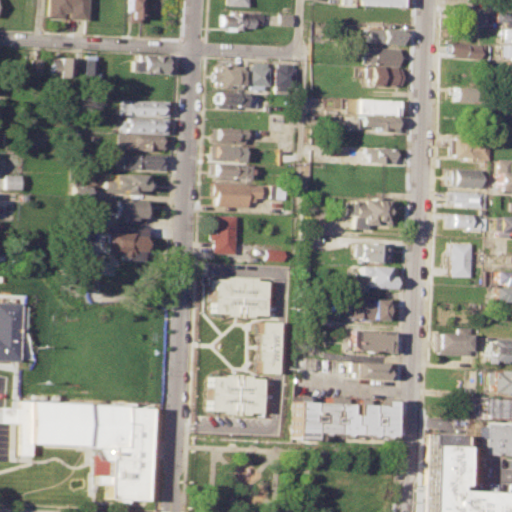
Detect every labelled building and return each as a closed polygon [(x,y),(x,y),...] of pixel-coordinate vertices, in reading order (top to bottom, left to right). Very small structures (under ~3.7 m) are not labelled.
[(43,17),(44,0),(80,0),(80,18),(63,17),(64,13),(58,12),(58,18),(43,17)] [(123,0),(134,0),(133,21),(122,21),(123,0)] [(496,0),(511,0),(511,9),(506,9),(507,4),(496,4),(496,0)] [(217,12),(227,13),(227,10),(257,12),(256,27),(217,25),(217,12)] [(454,10),(484,11),(483,24),(453,22),(454,10)] [(490,10),(511,11),(511,24),(498,24),(498,20),(490,20),(490,10)] [(365,27),(402,29),(401,43),(364,41),(365,27)] [(498,27),(511,27),(511,42),(505,42),(505,37),(497,37),(498,27)] [(445,42),(483,43),(482,57),(445,56),(445,42)] [(494,44),(511,44),(511,59),(505,59),(505,55),(493,55),(494,44)] [(361,46),(396,48),(395,64),(360,62),(361,46)] [(127,60),(132,60),(132,53),(164,54),(163,73),(126,70),(127,60)] [(48,56),(66,57),(65,83),(47,82),(48,56)] [(81,57),(91,58),(90,86),(80,86),(81,57)] [(28,58),(38,58),(38,76),(27,76),(28,58)] [(247,61),(262,62),(262,66),(265,66),(264,88),(243,87),(244,65),(247,65),(247,61)] [(273,62),(289,63),(288,67),(292,68),(291,89),(269,87),(270,66),(273,66),(273,62)] [(210,63),(239,64),(239,83),(223,83),(223,88),(210,87),(210,80),(207,80),(207,69),(210,69),(210,63)] [(493,63),(511,63),(511,80),(492,80),(493,63)] [(362,67),(398,68),(397,85),(366,84),(366,76),(361,76),(362,67)] [(494,83),(511,84),(511,102),(493,102),(494,83)] [(450,85),(479,87),(478,101),(449,100),(450,85)] [(212,90),(244,92),(243,107),(212,106),(212,90)] [(251,107),(251,94),(242,94),(242,106),(251,107)] [(343,97),(394,99),(393,114),(342,112),(343,97)] [(116,98),(163,100),(162,116),(115,113),(116,98)] [(351,115),(394,117),(394,131),(371,130),(371,126),(350,125),(351,115)] [(121,116),(161,118),(161,132),(120,130),(121,116)] [(208,126),(240,128),(240,143),(207,141),(208,126)] [(115,133),(159,135),(159,150),(114,148),(115,133)] [(448,133),(475,135),(475,139),(484,140),(483,158),(447,156),(448,153),(443,153),(444,138),(448,138),(448,133)] [(207,144),(240,146),(239,155),(230,154),(229,160),(206,159),(207,144)] [(360,146),(391,147),(391,162),(364,161),(364,152),(360,152),(360,146)] [(113,152),(159,154),(159,168),(119,167),(120,161),(113,160),(113,152)] [(492,158),(506,159),(505,171),(511,171),(511,189),(511,190),(490,189),(492,158)] [(206,162),(245,164),(245,168),(248,168),(248,173),(244,173),(244,179),(213,178),(213,174),(205,174),(206,162)] [(444,168),(480,170),(480,178),(475,178),(475,186),(443,185),(444,168)] [(111,172),(144,173),(143,188),(129,187),(129,192),(101,190),(101,179),(110,179),(111,172)] [(0,173),(17,174),(16,188),(0,187),(0,173)] [(208,181),(256,183),(255,196),(250,196),(250,200),(243,200),(243,206),(211,204),(211,196),(208,196),(208,181)] [(266,184),(274,184),(274,197),(265,197),(266,184)] [(443,190),(481,192),(480,207),(447,205),(447,200),(442,200),(443,190)] [(343,201),(348,201),(348,198),(388,199),(387,224),(361,223),(361,227),(346,227),(346,213),(342,213),(343,201)] [(105,200),(142,202),(142,216),(130,216),(130,220),(118,219),(118,214),(111,214),(111,208),(105,207),(105,200)] [(504,201),(511,201),(511,210),(503,210),(504,201)] [(441,212),(479,213),(479,230),(462,229),(462,225),(441,224),(441,212)] [(208,214),(230,215),(229,253),(207,253),(208,214)] [(485,215),(511,215),(511,230),(511,235),(489,234),(489,229),(484,229),(485,215)] [(93,224),(143,225),(142,254),(102,252),(102,249),(92,248),(93,224)] [(348,242),(386,244),(386,254),(382,254),(381,262),(358,260),(358,255),(348,254),(348,242)] [(445,242),(465,242),(464,275),(444,275),(445,242)] [(260,248),(278,249),(278,260),(259,259),(260,248)] [(356,264),(393,266),(392,277),(390,277),(389,287),(365,286),(365,274),(356,274),(356,264)] [(77,269),(86,269),(86,281),(77,281),(77,269)] [(490,269),(511,270),(511,284),(498,283),(498,280),(490,280),(490,269)] [(206,293),(207,277),(219,277),(219,274),(248,276),(248,278),(258,279),(257,296),(206,293)] [(489,286),(511,286),(511,300),(497,300),(497,297),(489,296),(489,286)] [(206,293),(257,296),(257,313),(245,313),(244,316),(219,314),(219,312),(205,311),(206,293)] [(345,300),(368,302),(368,298),(387,299),(386,318),(344,316),(345,300)] [(0,300),(17,302),(14,359),(0,358),(0,300)] [(254,320),(258,320),(271,320),(270,372),(256,372),(251,372),(251,358),(249,358),(249,332),(253,332),(254,320)] [(431,331),(452,332),(453,325),(467,326),(466,353),(430,352),(431,331)] [(346,329),(388,331),(387,349),(350,347),(345,343),(346,329)] [(483,341),(488,341),(488,337),(509,338),(509,342),(511,342),(511,359),(482,359),(483,341)] [(345,361),(387,363),(386,377),(344,375),(345,361)] [(486,369),(511,369),(511,390),(485,390),(486,369)] [(203,375),(215,375),(215,372),(242,373),(242,377),(254,377),(253,393),(202,391),(203,375)] [(202,391),(201,409),(213,409),(213,412),(240,413),(240,410),(252,411),(253,393),(202,391)] [(287,393),(290,393),(299,393),(299,399),(317,400),(318,395),(337,396),(337,401),(344,401),(343,412),(348,412),(348,401),(349,396),(360,396),(360,403),(374,403),(374,397),(387,398),(385,434),(380,434),(378,436),(373,436),(372,434),(366,434),(364,436),(360,436),(358,433),(341,432),(339,434),(334,434),(331,432),(319,431),(317,433),(313,433),(310,432),(306,431),(306,438),(285,437),(287,393)] [(476,395),(511,396),(511,417),(480,416),(480,412),(475,412),(476,395)] [(27,445),(107,449),(104,499),(141,501),(146,408),(29,401),(27,445)] [(483,422),(511,422),(511,453),(483,453),(483,436),(476,436),(476,425),(483,425),(483,422)] [(419,511),(423,435),(456,436),(454,490),(511,492),(510,511),(419,511)]
